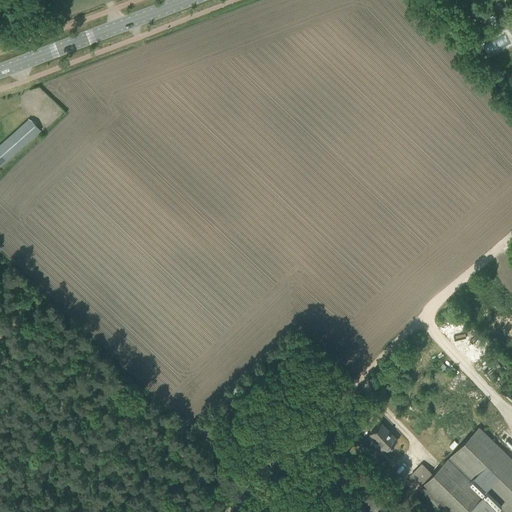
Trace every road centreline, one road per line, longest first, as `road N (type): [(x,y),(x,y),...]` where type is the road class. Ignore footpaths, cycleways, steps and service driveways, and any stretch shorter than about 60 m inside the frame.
road 1 (track): [(511,234),(257,481)]
road 2 (secondary): [(0,71),(187,0)]
road 3 (track): [(511,93),(427,0)]
